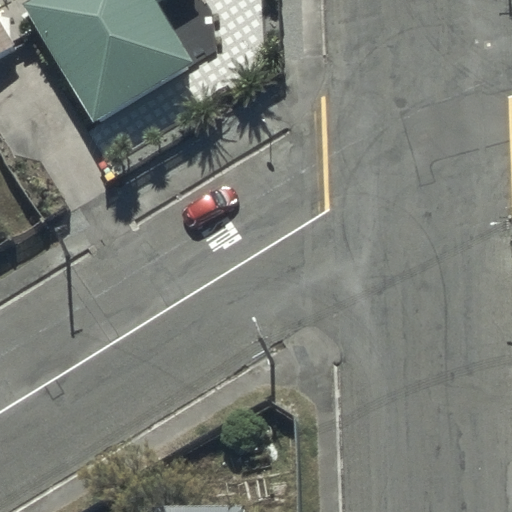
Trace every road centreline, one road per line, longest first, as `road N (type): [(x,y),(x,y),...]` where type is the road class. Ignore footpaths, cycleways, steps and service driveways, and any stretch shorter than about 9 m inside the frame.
road 1 (residential): [(419,139),(280,241),(0,411)]
road 2 (residential): [(419,139),(432,511)]
road 3 (residential): [(413,0),(419,139)]
